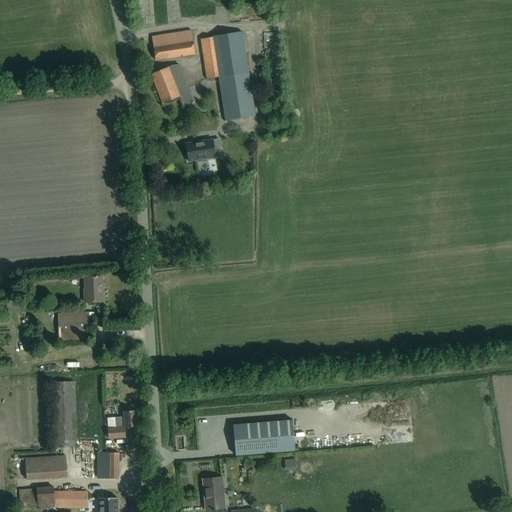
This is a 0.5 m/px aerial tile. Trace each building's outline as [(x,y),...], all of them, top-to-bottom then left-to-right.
[(191,30),(161,35),(152,36),(155,60),(195,54),(191,30)] [(255,115),(242,32),(211,37),(200,39),(206,78),(218,76),(225,120),(255,115)] [(160,70),(151,74),(162,103),(179,97),(183,106),(194,103),(179,65),(172,66),(160,70)] [(213,138),(185,143),(188,162),(198,160),(198,162),(206,160),(206,159),(216,157),(213,138)] [(101,276),(91,276),(83,277),(83,288),(83,302),(104,301),(103,289),(102,289),(101,276)] [(94,312),(57,314),(59,340),(89,338),(88,318),(94,318),(94,312)] [(114,344),(104,345),(104,356),(115,356),(114,344)] [(74,382),(51,382),(52,447),(75,447),(74,382)] [(136,410),(126,411),(123,411),(123,416),(115,417),(116,427),(107,428),(108,438),(125,437),(124,427),(137,426),(136,410)] [(292,419),(233,425),(235,455),(295,450),(292,419)] [(103,449),(102,441),(90,443),(91,450),(103,449)] [(143,459),(137,459),(137,445),(128,445),(127,468),(143,469),(143,459)] [(83,479),(118,479),(118,452),(83,453),(83,479)] [(24,458),(25,466),(26,479),(66,477),(65,456),(24,458)] [(222,477),(212,478),(202,479),(203,492),(205,492),(207,509),(212,509),(212,510),(214,510),(214,509),(225,508),(222,477)] [(36,488),(19,490),(20,508),(37,506),(38,511),(55,510),(54,508),(87,508),(87,491),(53,491),(53,486),(36,487),(36,488)] [(117,511),(117,497),(100,498),(99,511),(117,511)]
